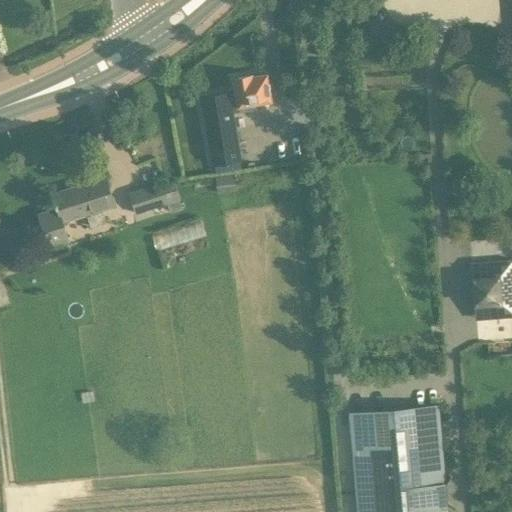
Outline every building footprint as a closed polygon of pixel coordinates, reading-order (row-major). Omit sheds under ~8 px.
[(234,90),(199,96),(210,162),(240,157),(232,113),(252,109),(251,105),(270,101),(265,74),(251,77),(251,75),(232,78),(234,90)] [(233,173),(214,176),(217,194),(236,191),(233,173)] [(62,222),(84,215),(90,227),(105,222),(101,209),(113,205),(104,177),(51,194),(56,208),(36,214),(48,248),(68,241),(62,222)] [(161,182),(127,193),(134,214),(163,205),(166,204),(171,215),(183,210),(180,203),(178,199),(179,199),(173,181),(161,185),(161,182)] [(157,250),(207,233),(201,216),(152,234),(157,250)] [(511,270),(511,262),(471,265),(476,317),(511,313),(511,270)] [(94,401),(93,390),(80,392),(81,402),(94,401)] [(446,511),(437,406),(349,414),(358,511),(446,511)]
